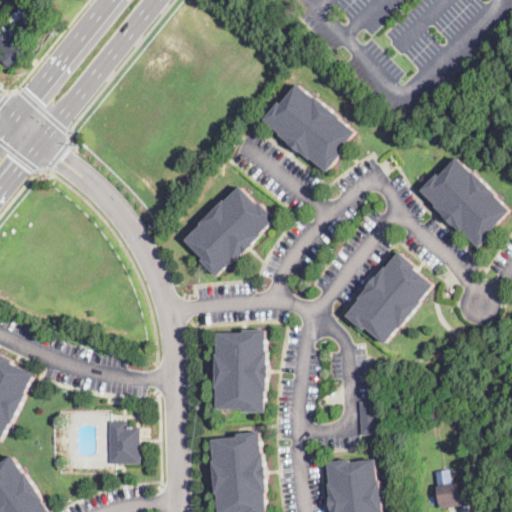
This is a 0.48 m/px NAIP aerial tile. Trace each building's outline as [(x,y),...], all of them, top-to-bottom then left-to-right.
[(33,53),(32,55),(29,58),(24,55),(12,68),(0,56),(0,54),(4,50),(0,46),(0,39),(8,30),(30,49),(28,50),(33,53)] [(311,93),(316,98),(318,96),(343,117),(342,118),(358,132),(342,152),(345,154),(331,171),(314,158),(313,160),(303,151),(302,152),(292,144),(293,143),(282,134),(283,133),(267,120),(281,102),(283,104),(300,84),(311,93)] [(471,168),(475,172),(476,171),(501,195),(499,196),(511,208),(511,212),(496,229),(498,231),(483,247),(468,232),(467,234),(457,224),(456,225),(450,220),(447,217),(448,215),(438,206),(439,205),(424,191),(440,174),(442,176),(460,157),(471,168)] [(255,199),(261,205),(263,202),(279,218),(264,233),(265,234),(256,244),(257,245),(248,255),(246,253),(237,263),(236,261),(220,276),(205,260),(207,258),(189,240),(204,225),(203,224),(227,200),(228,201),(243,187),(255,199)] [(420,266),(418,268),(438,285),(424,301),(426,302),(404,328),(403,327),(390,344),(370,327),(368,330),(350,315),(364,299),(362,298),(371,288),(370,286),(378,276),(379,277),(388,267),(389,268),(402,252),(420,266)] [(266,330),(268,330),(269,330),(269,351),(271,351),(271,364),(272,364),(272,377),(271,377),(271,391),(270,391),(270,412),(247,412),(247,409),(221,409),(221,388),(219,388),(219,354),(221,354),(221,333),(247,333),(247,330),(266,330)] [(23,367),(27,369),(37,374),(28,393),(29,394),(15,423),(13,422),(4,442),(0,440),(0,352),(16,360),(15,363),(23,367)] [(364,435),(362,402),(378,400),(380,434),(364,435)] [(129,423),(129,427),(142,427),(143,463),(113,464),(113,460),(111,421),(129,420),(129,423)] [(68,452),(62,452),(61,444),(59,444),(58,435),(61,435),(61,427),(68,427),(68,452)] [(263,438),(265,453),(267,453),(268,465),(269,465),(270,479),(269,479),(270,492),(269,492),(270,511),(222,511),(221,494),(220,494),(216,461),(218,461),(216,440),(240,437),(240,434),(263,432),(263,438)] [(21,465),(25,471),(27,473),(28,472),(47,500),(45,501),(52,511),(0,511),(0,466),(15,456),(21,465)] [(378,459),(379,466),(381,480),(383,480),(387,511),(336,511),(336,510),(334,510),(332,498),(332,497),(334,497),(332,484),(334,483),(331,462),(353,459),(354,462),(378,459)] [(446,507),(442,508),(440,486),(468,482),(471,504),(446,507)]
